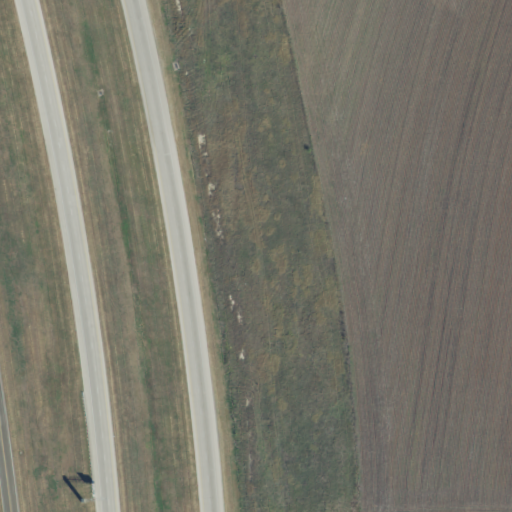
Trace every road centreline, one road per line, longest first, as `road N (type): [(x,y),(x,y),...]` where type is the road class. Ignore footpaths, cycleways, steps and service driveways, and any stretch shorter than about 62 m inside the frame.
road 1 (motorway): [(213,511),(181,250),(128,0)]
road 2 (motorway): [(25,0),(79,253),(108,511)]
